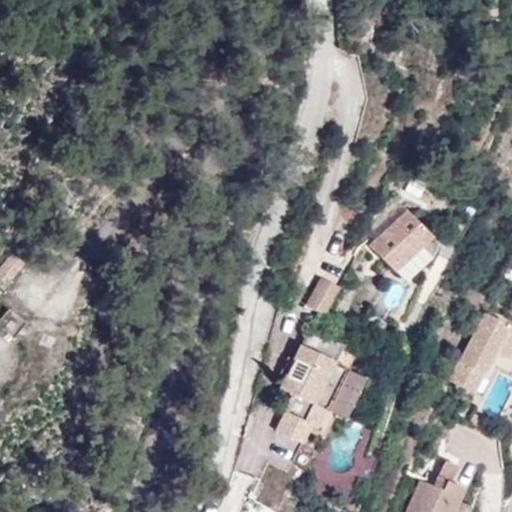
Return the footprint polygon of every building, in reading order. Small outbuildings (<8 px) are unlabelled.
[(407,210),(370,244),(394,271),(431,236),(407,210)] [(320,276),(306,303),(325,313),(340,287),(320,276)] [(26,319),(4,310),(0,315),(0,371),(6,357),(8,345),(26,319)] [(511,326),(484,312),(449,378),(475,392),(490,363),(511,374),(511,373),(511,326)] [(293,394),(275,429),(300,442),(302,442),(310,425),(316,428),(325,409),(345,418),(364,378),(347,369),(356,351),(309,328),(294,359),(289,357),(281,373),(286,375),(280,388),(293,394)] [(474,413),(468,425),(486,434),(492,422),(474,413)] [(290,462),(300,442),(275,429),(266,449),(290,462)] [(405,511),(453,511),(458,501),(464,488),(449,482),(456,465),(449,461),(438,488),(420,480),(405,511)] [(240,511),(272,511),(247,496),(240,511)] [(467,511),(470,506),(458,501),(453,511),(467,511)]
